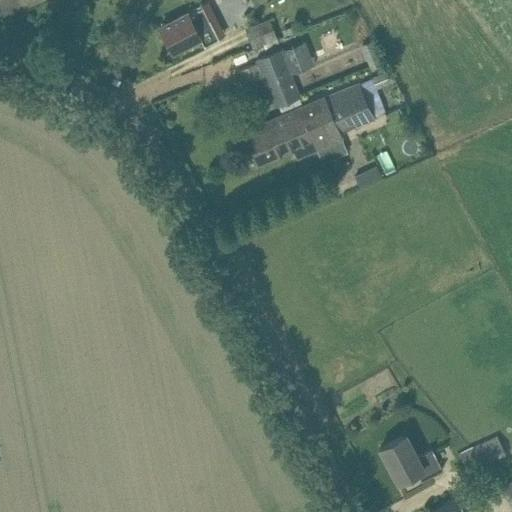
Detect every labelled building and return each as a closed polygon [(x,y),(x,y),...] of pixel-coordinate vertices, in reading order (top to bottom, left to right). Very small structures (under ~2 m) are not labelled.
[(161,25),(173,50),(200,35),(205,43),(220,36),(205,6),(190,14),(189,11),(161,25)] [(243,24),(252,46),(277,37),(268,15),(243,24)] [(256,58),(276,104),(301,93),(281,48),(256,58)] [(389,68),(372,76),(373,79),(377,87),(394,80),(389,68)] [(360,82),(300,107),(316,147),(342,136),(341,132),(375,117),(374,115),(374,114),(360,84),(360,82)] [(300,107),(241,131),(255,162),(293,146),(297,155),(316,147),(300,107)] [(375,165),(355,174),(360,183),(379,175),(375,165)] [(380,446),(398,480),(417,470),(422,479),(443,467),(433,448),(420,455),(408,432),(380,446)] [(497,434),(459,453),(468,471),(506,452),(497,434)] [(424,511),(423,511),(462,511),(454,496),(424,511)]
